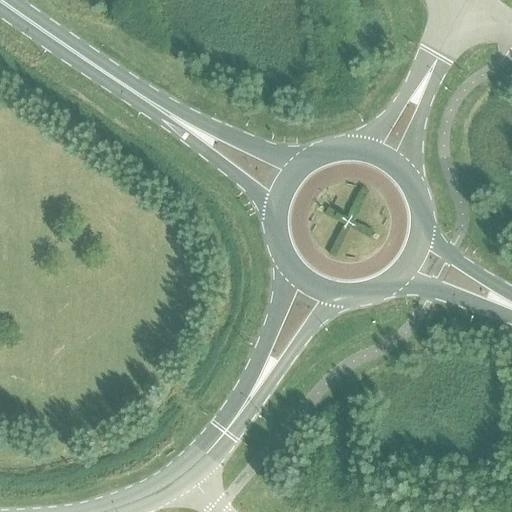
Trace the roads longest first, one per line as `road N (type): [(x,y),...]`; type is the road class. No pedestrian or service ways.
road 1 (primary): [(160,108),(0,0)]
road 2 (primary): [(302,162),(160,108)]
road 3 (primary): [(160,108),(275,202)]
road 4 (secondary): [(253,391),(336,295)]
road 5 (secondary): [(293,273),(253,391)]
road 6 (tertiary): [(400,169),(440,53)]
